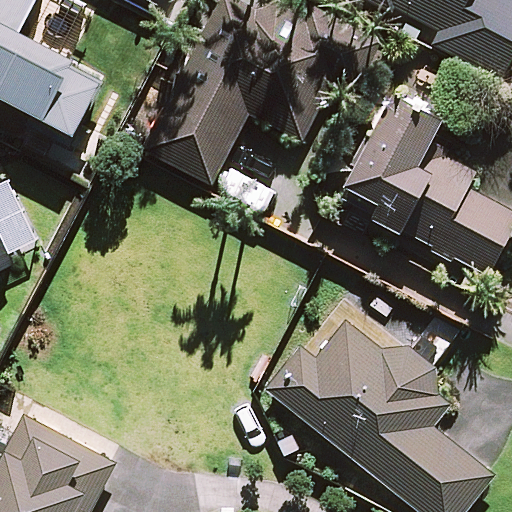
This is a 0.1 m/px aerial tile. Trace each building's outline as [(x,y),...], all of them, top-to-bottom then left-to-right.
[(93,12),(69,0),(0,0),(0,97),(75,136),(104,80),(68,62),(93,12)] [(511,0),(366,0),(431,34),(426,44),(497,81),(511,52),(511,0)] [(210,191),(250,115),(300,142),(344,59),(294,32),(291,38),(222,1),(141,154),(210,191)] [(347,183),(380,199),(368,224),(479,276),(510,211),(452,184),(471,143),(441,128),(446,117),(391,91),(347,183)] [(0,271),(14,264),(10,255),(38,241),(7,181),(0,183),(0,271)] [(319,360),(299,344),(262,391),(416,511),(467,511),(497,474),(434,424),(448,407),(434,396),(446,381),(397,342),(389,352),(350,321),(319,360)] [(87,511),(113,463),(23,416),(0,459),(0,511),(87,511)]
